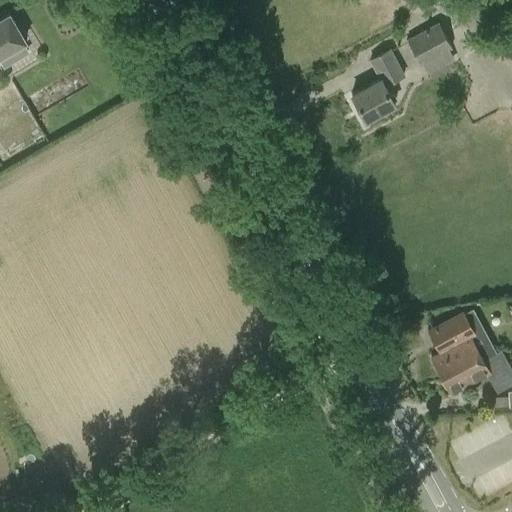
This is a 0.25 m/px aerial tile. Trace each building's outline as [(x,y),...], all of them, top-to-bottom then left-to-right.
[(9,13),(0,17),(0,54),(25,40),(9,13)] [(511,22),(507,20),(495,49),(511,55),(511,94),(509,102),(511,103),(511,22)] [(420,65),(450,48),(436,23),(406,41),(420,65)] [(365,119),(393,104),(383,85),(403,75),(389,49),(369,60),(378,78),(350,93),(365,119)] [(429,330),(437,346),(447,341),(450,347),(471,336),(475,334),(464,313),(429,330)] [(437,346),(440,352),(432,356),(451,392),(486,374),(496,392),(511,383),(511,373),(500,351),(483,360),(471,336),(450,347),(447,341),(437,346)]
